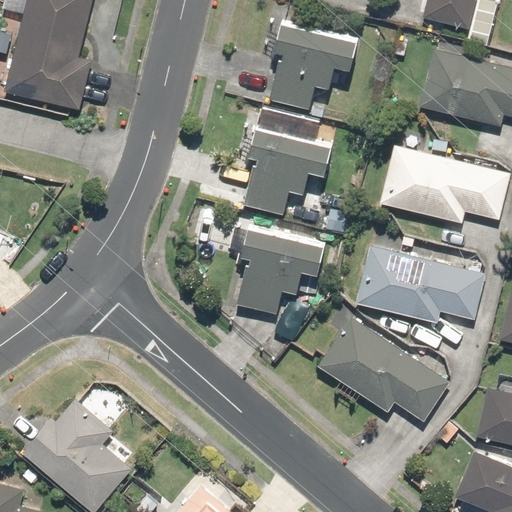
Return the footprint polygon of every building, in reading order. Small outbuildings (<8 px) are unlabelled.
[(95,0),(23,0),(1,88),(77,108),(90,61),(80,59),(95,0)] [(427,0),(425,18),(469,25),(473,0),(427,0)] [(359,41),(273,20),(267,47),(278,50),(267,97),(311,107),(317,83),(328,85),(333,65),(352,70),(359,41)] [(511,65),(432,45),(417,105),(497,126),(500,114),(511,116),(511,65)] [(333,141),(250,121),(242,154),(251,156),(240,203),(284,214),(291,189),(304,192),(309,170),(325,174),(333,141)] [(509,170),(393,143),(379,204),(463,224),(466,212),(497,219),(509,170)] [(323,242),(242,228),(237,255),(244,256),(235,308),(276,315),(281,290),(298,293),(301,273),(317,276),(323,242)] [(483,269),(367,241),(353,303),(437,323),(440,310),(471,318),(483,269)] [(511,290),(509,290),(498,339),(511,341),(511,290)] [(448,381),(353,314),(316,366),(386,415),(396,400),(422,419),(448,381)] [(511,388),(488,383),(475,435),(511,444),(511,388)] [(44,421),(18,450),(88,511),(96,511),(131,473),(103,448),(118,430),(78,394),(50,426),(44,421)] [(491,511),(511,511),(511,465),(473,449),(454,496),(491,511)] [(236,511),(199,480),(171,511),(236,511)] [(0,511),(45,511),(21,507),(24,489),(0,484),(0,511)]
